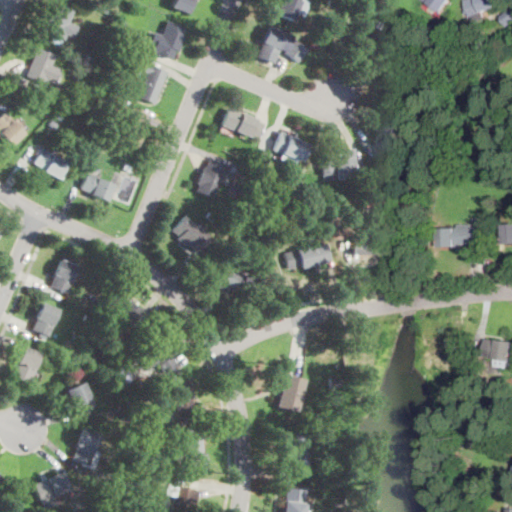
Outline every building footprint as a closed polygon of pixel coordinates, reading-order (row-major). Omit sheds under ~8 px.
[(189,0),(185,13),(168,7),(170,0),(189,0)] [(299,0),(294,12),(290,20),(273,13),(278,0),(299,0)] [(333,0),(336,1),(333,8),(326,5),(328,0),(333,0)] [(450,0),(444,11),(443,12),(423,0),(450,0)] [(483,20),(473,24),(465,1),(467,0),(494,0),(497,8),(481,13),(483,20)] [(75,26),(72,35),(71,38),(64,35),(62,40),(41,31),(53,3),(70,10),(66,22),(75,26)] [(511,25),(510,27),(503,16),(511,9),(511,25)] [(125,23),(123,28),(120,27),(120,29),(115,27),(118,19),(124,21),(123,22),(125,23)] [(386,33),(380,51),(370,48),(370,49),(348,42),(356,19),(364,22),(363,26),(386,33)] [(182,35),(177,46),(175,51),(173,50),(170,59),(158,54),(156,57),(152,55),(153,52),(150,51),(152,45),(147,43),(152,32),(160,35),(166,20),(182,27),(179,34),(182,35)] [(289,36),(283,50),(277,48),(271,64),(254,57),(267,26),(284,33),(283,34),(289,36)] [(120,37),(118,44),(110,41),(112,35),(120,37)] [(441,40),(437,44),(433,40),(437,36),(441,40)] [(306,50),(296,63),(282,52),(293,39),(306,50)] [(448,44),(443,51),(438,46),(443,40),(448,44)] [(46,81),(44,84),(23,76),(35,47),(53,55),(45,75),(48,76),(46,81)] [(159,85),(152,104),(135,97),(145,73),(141,72),(145,63),(165,71),(159,85)] [(404,63),(408,79),(413,77),(417,89),(411,90),(412,96),(394,101),(385,68),(404,63)] [(123,87),(120,94),(114,91),(118,84),(123,87)] [(438,94),(428,95),(427,87),(437,85),(438,94)] [(139,133),(133,149),(116,142),(130,106),(147,113),(139,133)] [(49,110),(44,116),(39,113),(44,107),(49,110)] [(226,108),(240,113),(255,119),(255,120),(263,123),(256,140),(229,129),(221,126),(219,126),(226,108)] [(5,114),(11,121),(15,118),(20,125),(15,129),(21,135),(7,146),(0,136),(0,113),(3,111),(5,114)] [(402,122),(387,149),(371,141),(386,113),(402,122)] [(55,122),(52,127),(47,124),(50,119),(55,122)] [(416,122),(413,128),(408,126),(410,120),(416,122)] [(229,129),(227,135),(219,132),(221,126),(229,129)] [(113,133),(111,139),(104,137),(106,131),(113,133)] [(306,145),(299,162),(295,160),(292,167),(277,160),(280,153),(271,150),(279,131),(293,137),(292,139),(306,145)] [(100,144),(98,150),(90,147),(92,141),(100,144)] [(54,177),(53,179),(30,163),(40,147),(63,163),(54,177)] [(351,170),(351,179),(332,180),(332,175),(319,176),(318,149),(350,148),(351,170)] [(269,156),(265,165),(258,162),(262,154),(269,156)] [(207,159),(226,167),(223,175),(221,174),(211,198),(195,191),(197,185),(194,184),(201,166),(204,167),(207,159)] [(127,172),(127,173),(121,170),(124,163),(130,166),(127,172)] [(105,197),(103,200),(78,189),(85,175),(85,173),(111,184),(105,197)] [(215,216),(211,222),(203,216),(207,212),(208,210),(215,216)] [(183,215),(190,222),(192,221),(195,224),(195,226),(212,240),(201,253),(195,247),(193,250),(186,244),(184,246),(179,242),(175,238),(177,236),(171,230),(183,215)] [(511,223),(503,224),(506,245),(511,244),(511,223)] [(474,224),(474,227),(480,227),(480,243),(457,243),(458,246),(457,246),(441,247),(440,228),(460,227),(460,224),(474,224)] [(261,235),(253,238),(251,233),(259,230),(261,235)] [(358,254),(349,254),(349,237),(364,237),(397,237),(397,254),(358,254)] [(314,264),(298,268),(294,249),(313,245),(322,243),(326,262),(314,264)] [(74,264),(64,292),(47,285),(50,276),(57,258),(74,264)] [(256,279),(249,299),(216,287),(223,267),(256,279)] [(141,311),(131,323),(129,326),(115,314),(109,321),(102,315),(108,309),(103,305),(116,290),(141,311)] [(100,298),(96,304),(90,301),(95,294),(100,298)] [(47,334),(46,336),(28,329),(39,302),(57,310),(47,334)] [(91,316),(89,321),(83,318),(85,313),(91,316)] [(111,326),(108,331),(100,325),(103,320),(111,326)] [(103,338),(97,339),(95,331),(101,330),(103,338)] [(166,349),(172,358),(176,364),(162,373),(155,362),(143,370),(142,369),(134,356),(143,350),(145,352),(148,350),(141,341),(154,332),(166,349)] [(511,342),(511,356),(510,366),(507,365),(506,368),(494,366),(495,358),(485,356),(485,351),(488,338),(511,342)] [(26,381),(26,383),(9,376),(20,347),(38,354),(26,381)] [(96,359),(93,367),(85,363),(88,355),(96,359)] [(74,364),(69,368),(64,361),(69,357),(74,364)] [(298,391),(293,412),(273,407),(281,375),(301,380),(298,391)] [(178,421),(166,384),(182,379),(194,416),(178,421)] [(80,381),(92,407),(77,413),(72,403),(69,404),(62,390),(80,381)] [(97,452),(92,468),(68,460),(73,445),(78,427),(97,433),(91,450),(97,452)] [(199,440),(199,455),(202,454),(203,471),(175,473),(175,460),(185,460),(185,455),(184,455),(183,433),(198,432),(199,440)] [(302,466),(286,467),(283,435),(301,433),(303,466),(302,466)] [(50,506),(42,510),(31,484),(57,472),(59,471),(67,490),(51,497),(54,504),(50,506)] [(150,477),(149,487),(137,486),(139,473),(145,474),(145,476),(150,477)] [(194,489),(189,511),(167,511),(172,485),(194,489)] [(302,490),(300,510),(306,510),(305,511),(280,511),(282,500),(283,500),(284,488),(302,490)]
